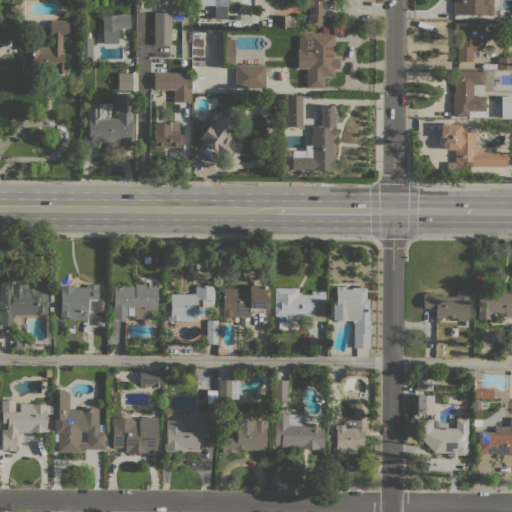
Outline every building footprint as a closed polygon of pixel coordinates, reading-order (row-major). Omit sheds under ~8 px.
[(226,18),(225,0),(195,0),(196,5),(213,5),(213,18),(226,18)] [(303,0),(330,0),(330,1),(323,1),(324,15),(321,15),(321,17),(324,17),(324,24),(321,24),(321,27),(308,27),(308,7),(303,7),(303,0)] [(453,0),(498,0),(498,5),(492,5),(492,9),(488,9),(488,13),(453,13),(453,0)] [(19,4),(20,11),(10,12),(10,5),(19,4)] [(102,15),(129,14),(130,27),(118,28),(118,43),(103,43),(102,15)] [(276,15),(294,16),(294,28),(276,28),(276,15)] [(68,20),(68,37),(62,37),(62,48),(64,48),(64,53),(62,53),(62,63),(67,63),(67,73),(32,73),(32,69),(22,69),(22,61),(23,61),(23,59),(27,59),(27,60),(32,60),(32,56),(29,56),(29,54),(21,54),(21,37),(38,37),(38,47),(50,47),(50,20),(68,20)] [(484,23),(484,46),(475,46),(475,50),(471,50),(471,61),(456,61),(456,46),(452,46),(453,22),(484,23)] [(306,67),(296,67),(296,50),(307,50),(307,44),(300,44),(300,32),(334,33),(334,76),(323,76),(323,87),(306,87),(306,67)] [(92,56),(80,56),(80,38),(92,37),(92,56)] [(222,62),(232,62),(232,38),(223,38),(222,62)] [(511,69),(497,69),(497,56),(511,56),(511,69)] [(265,65),(265,88),(235,88),(235,65),(265,65)] [(452,91),(453,92),(453,72),(472,72),(472,84),(485,84),(485,110),(472,110),(472,116),(468,116),(468,117),(453,116),(453,115),(452,115),(452,91)] [(302,126),(287,126),(287,98),(283,98),(283,93),(300,93),(300,95),(302,95),(302,126)] [(98,104),(110,104),(110,107),(107,107),(107,118),(117,118),(117,112),(116,112),(116,104),(117,104),(117,95),(130,95),(131,138),(133,140),(125,149),(117,141),(97,141),(93,149),(80,141),(87,131),(87,127),(88,127),(87,108),(98,108),(98,104)] [(140,113),(140,99),(155,99),(155,113),(140,113)] [(335,136),(332,136),(333,154),(335,154),(335,169),(291,170),(291,157),(312,156),(311,125),(321,125),(321,112),(319,112),(319,105),(335,105),(335,136)] [(240,118),(235,126),(236,127),(229,138),(232,140),(228,145),(232,148),(226,157),(222,155),(216,163),(196,149),(202,141),(198,139),(209,123),(212,125),(214,121),(209,117),(213,110),(220,115),(226,107),(240,118)] [(153,147),(153,122),(178,122),(178,133),(183,133),(183,142),(177,142),(177,147),(153,147)] [(506,166),(468,166),(468,170),(446,171),(445,162),(454,161),(454,149),(447,150),(444,149),(443,148),(442,146),(442,144),(439,144),(438,144),(437,142),(437,139),(438,137),(439,136),(439,124),(460,124),(460,127),(461,127),(461,130),(475,130),(475,146),(479,146),(482,151),(506,151),(506,153),(506,166)] [(0,280),(12,280),(12,284),(35,285),(35,287),(46,287),(46,289),(47,289),(46,314),(35,313),(35,314),(11,314),(11,324),(0,324),(0,280)] [(134,286),(134,283),(144,284),(144,282),(150,282),(150,284),(157,285),(156,309),(128,308),(127,319),(111,318),(111,308),(113,309),(113,286),(134,286)] [(73,286),(73,287),(86,288),(86,284),(98,284),(98,299),(86,299),(86,320),(68,319),(68,317),(59,317),(59,286),(73,286)] [(194,294),(194,286),(202,286),(202,285),(205,285),(205,286),(213,286),(214,299),(212,299),(212,306),(201,306),(201,299),(196,299),(196,321),(178,321),(178,320),(167,320),(167,312),(170,312),(170,294),(194,294)] [(264,312),(250,312),(250,317),(222,316),(222,289),(248,289),(248,285),(264,286),(264,312)] [(353,319),(344,319),(344,321),(340,321),(340,319),(332,319),(332,300),(335,300),(335,293),(334,293),(334,289),(335,289),(335,286),(346,286),(346,288),(365,288),(365,299),(368,299),(368,319),(369,319),(369,347),(353,347),(353,319)] [(273,287),(297,288),(297,292),(300,292),(300,294),(311,294),(311,291),(324,291),(324,321),(311,320),(311,315),(300,315),(300,320),(284,319),(284,316),(274,316),(274,315),(273,315),(273,287)] [(434,308),(422,308),(422,293),(436,293),(436,295),(444,295),(444,296),(455,296),(455,288),(468,288),(468,298),(467,298),(467,320),(456,320),(456,317),(434,317),(434,308)] [(511,290),(511,317),(504,317),(504,313),(489,312),(489,319),(476,319),(476,311),(477,311),(477,291),(486,291),(486,288),(504,288),(504,290),(511,290)] [(126,317),(155,316),(155,306),(125,307),(126,317)] [(216,343),(206,343),(206,320),(217,320),(216,343)] [(286,330),(277,330),(277,321),(286,320),(286,330)] [(511,355),(502,355),(502,340),(511,340),(511,355)] [(15,351),(15,342),(19,342),(19,346),(23,346),(23,351),(15,351)] [(269,376),(263,382),(256,375),(262,369),(269,376)] [(158,370),(158,386),(153,386),(153,385),(138,384),(139,370),(158,370)] [(415,373),(414,389),(429,390),(430,373),(415,373)] [(237,398),(217,398),(217,380),(237,380),(237,398)] [(286,401),(272,401),(272,380),(287,380),(286,401)] [(56,452),(57,441),(54,441),(54,433),(53,433),(54,405),(53,405),(54,384),(69,393),(68,409),(83,410),(83,407),(89,406),(98,408),(98,425),(99,425),(98,431),(104,431),(104,450),(79,449),(79,452),(56,452)] [(492,389),(492,397),(473,397),(473,388),(492,389)] [(430,394),(414,395),(414,414),(430,414),(430,394)] [(45,403),(45,405),(49,405),(49,410),(45,410),(45,432),(17,432),(17,435),(15,435),(15,451),(1,451),(1,429),(6,429),(6,423),(1,423),(1,399),(14,399),(14,411),(19,411),(19,403),(45,403)] [(332,453),(333,443),(334,443),(334,425),(343,425),(343,421),(355,421),(355,417),(353,417),(353,403),(368,403),(368,434),(365,434),(365,447),(357,447),(357,453),(332,453)] [(300,423),(314,423),(314,429),(323,429),(323,449),(301,449),(301,446),(280,446),(280,445),(273,445),(273,413),(300,414),(300,423)] [(182,420),(182,419),(195,419),(195,416),(200,416),(200,414),(213,414),(213,431),(201,431),(201,436),(203,436),(203,443),(200,443),(200,449),(189,449),(189,447),(187,447),(187,450),(163,449),(163,435),(165,435),(165,420),(182,420)] [(431,428),(455,428),(455,418),(457,418),(457,414),(464,414),(465,418),(467,418),(467,454),(455,454),(455,457),(449,457),(449,452),(433,452),(416,435),(415,419),(431,419),(431,428)] [(266,428),(265,428),(265,450),(243,450),(243,449),(237,449),(237,453),(221,453),(222,438),(235,438),(236,415),(254,415),(254,420),(266,420),(266,428)] [(157,417),(156,446),(155,446),(155,450),(147,450),(147,453),(124,452),(124,447),(112,447),(112,424),(111,424),(111,417),(130,418),(134,422),(138,422),(138,421),(140,417),(157,417)] [(500,432),(500,417),(511,417),(511,455),(508,455),(508,454),(495,454),(495,452),(478,452),(478,432),(500,432)]
